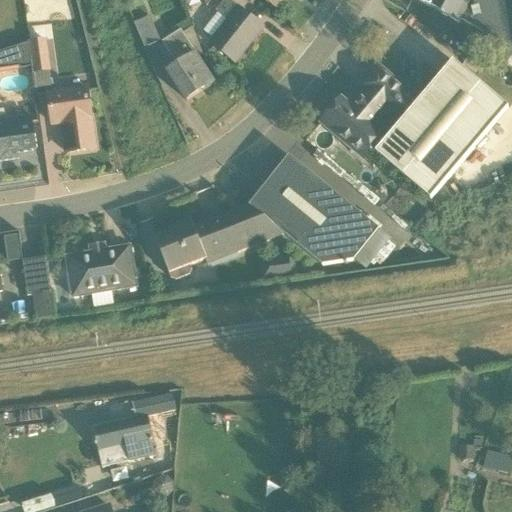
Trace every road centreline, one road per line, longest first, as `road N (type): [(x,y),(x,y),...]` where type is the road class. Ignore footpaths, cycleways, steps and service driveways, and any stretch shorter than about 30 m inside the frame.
road 1 (track): [(0,393),(511,317)]
road 2 (residential): [(0,219),(111,198),(227,148),(312,59),(352,0)]
